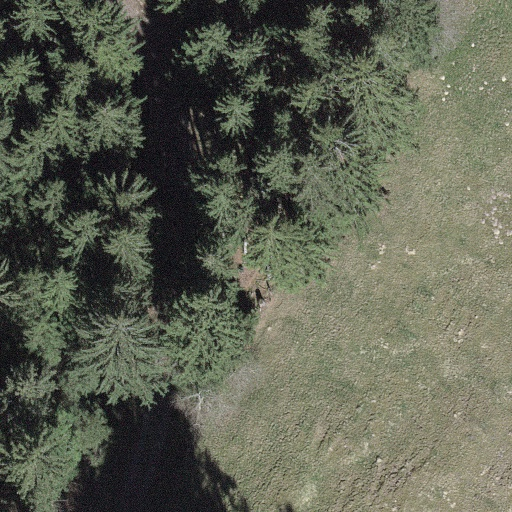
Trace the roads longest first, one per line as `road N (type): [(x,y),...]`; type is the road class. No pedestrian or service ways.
road 1 (track): [(165,87),(173,319),(127,511)]
road 2 (track): [(165,87),(387,0)]
